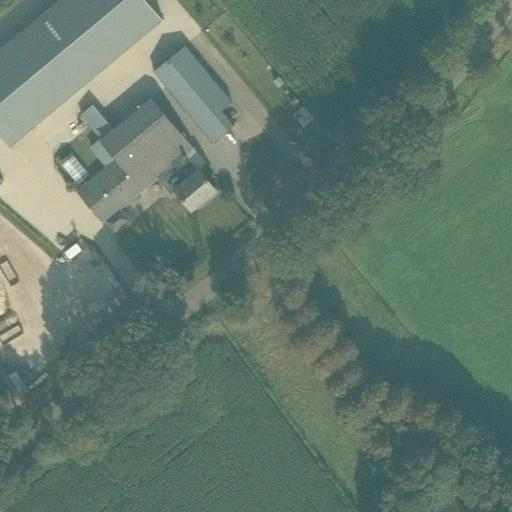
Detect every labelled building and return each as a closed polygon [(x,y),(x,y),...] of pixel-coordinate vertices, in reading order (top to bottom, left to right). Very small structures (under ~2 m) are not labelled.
[(146,0),(60,0),(0,50),(0,136),(9,147),(162,19),(146,0)] [(183,0),(253,83),(266,99),(311,61),(260,0),(183,0)] [(185,46),(154,72),(214,143),(234,126),(221,111),(232,102),(185,46)] [(89,150),(105,169),(78,192),(103,223),(104,222),(157,178),(170,194),(175,191),(192,210),(216,190),(203,175),(202,175),(185,155),(192,149),(150,99),(89,150)] [(442,511),(480,511),(466,494),(442,511)]
